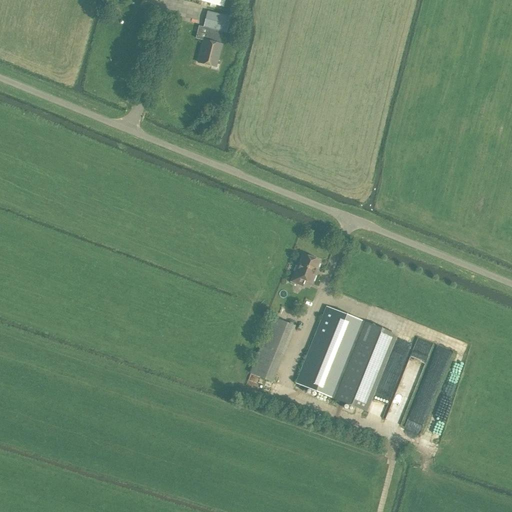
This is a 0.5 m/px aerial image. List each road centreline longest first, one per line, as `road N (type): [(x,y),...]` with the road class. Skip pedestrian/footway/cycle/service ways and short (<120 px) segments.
road 1 (unclassified): [(0,77),(511,283)]
road 2 (track): [(167,0),(132,130)]
road 3 (track): [(424,472),(428,447),(398,438),(379,511)]
road 4 (track): [(398,438),(280,392)]
